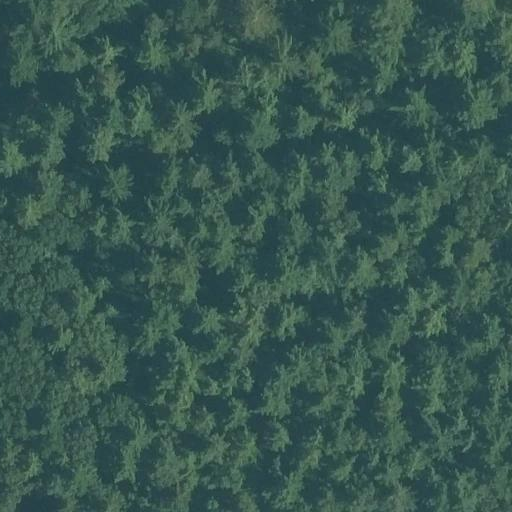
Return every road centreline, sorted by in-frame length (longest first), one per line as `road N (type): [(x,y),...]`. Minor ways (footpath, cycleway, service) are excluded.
road 1 (track): [(102,511),(169,0)]
road 2 (track): [(0,177),(511,113)]
